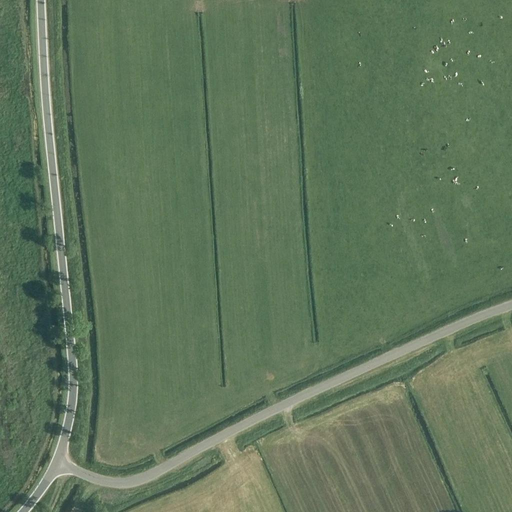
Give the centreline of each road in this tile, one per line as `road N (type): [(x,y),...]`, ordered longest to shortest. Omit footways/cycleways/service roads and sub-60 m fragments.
road 1 (unclassified): [(55,463),(105,480),(145,477),(511,304)]
road 2 (tertiary): [(55,463),(71,387),(40,0)]
